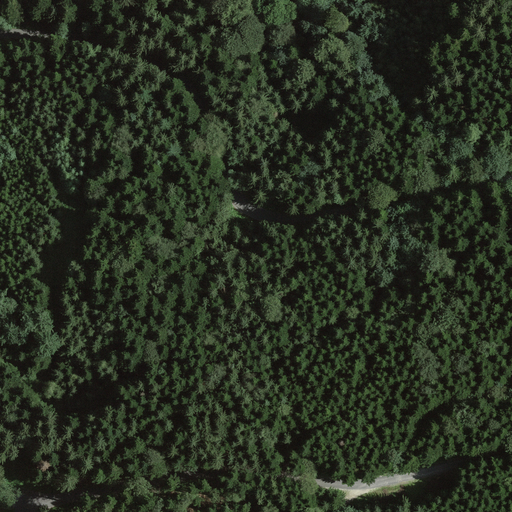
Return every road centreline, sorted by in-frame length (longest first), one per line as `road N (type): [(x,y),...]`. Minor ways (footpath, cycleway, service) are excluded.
road 1 (unclassified): [(0,32),(81,42),(182,80),(208,115),(233,191),(257,215),(313,216),(511,180)]
road 2 (track): [(38,506),(162,476),(370,487),(511,452)]
road 3 (track): [(333,0),(389,95),(421,128),(511,164)]
